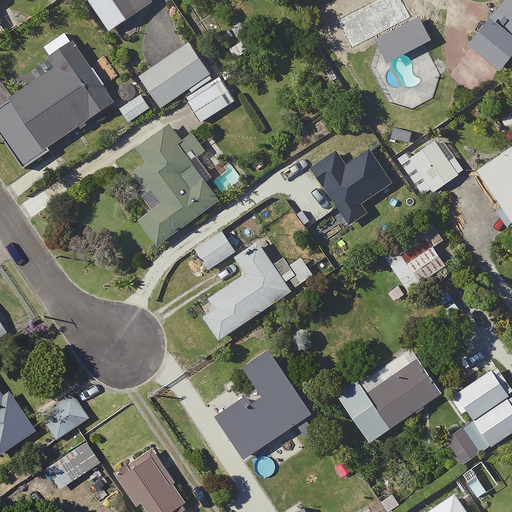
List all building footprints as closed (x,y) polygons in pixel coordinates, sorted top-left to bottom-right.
[(0,0),(0,42),(1,44),(15,33),(4,19),(0,13),(0,6),(8,0),(0,0)] [(158,7),(153,0),(91,0),(119,41),(142,26),(138,20),(158,7)] [(511,2),(475,50),(508,76),(511,71),(511,2)] [(118,105),(70,35),(49,50),(56,61),(42,71),(48,80),(0,112),(0,128),(29,172),(53,156),(50,152),(118,105)] [(255,51),(245,39),(231,50),(241,62),(255,51)] [(219,80),(195,44),(144,78),(166,111),(187,97),(206,125),(239,103),(222,78),(219,80)] [(487,98),(484,101),(482,104),(480,107),(479,110),(479,113),(479,117),(480,120),(481,123),(483,126),(486,129),(488,131),(491,132),(495,133),(498,134),(502,133),(505,133),(508,131),(511,129),(511,128),(511,99),(509,97),(506,95),(502,94),(499,94),(496,94),(492,95),(489,96),(487,98)] [(154,111),(145,96),(123,109),(132,124),(154,111)] [(222,206),(173,132),(143,151),(154,167),(134,180),(156,214),(144,222),(160,247),(222,206)] [(445,140),(414,161),(421,170),(410,177),(428,203),(468,174),(445,140)] [(511,151),(481,173),(508,209),(500,214),(511,230),(511,151)] [(390,289),(403,306),(453,267),(422,226),(385,254),(404,278),(390,289)] [(237,255),(239,255),(226,233),(199,250),(212,271),(237,255)] [(239,255),(237,255),(251,276),(214,300),(221,310),(208,318),(225,344),(298,296),(261,240),(239,255)] [(0,342),(12,334),(0,317),(0,342)] [(445,396),(413,349),(341,397),(374,445),(445,396)] [(249,370),(269,399),(252,411),(247,403),(221,419),(249,461),(300,427),(304,433),(320,423),(275,354),(249,370)] [(511,438),(511,391),(498,371),(456,400),(467,416),(471,413),(496,449),(511,438)] [(201,402),(184,378),(164,392),(181,416),(201,402)] [(7,400),(0,389),(0,456),(2,460),(39,435),(13,396),(7,400)] [(484,454),(461,424),(446,435),(469,465),(484,454)] [(186,511),(191,509),(153,455),(121,477),(142,508),(146,505),(151,511),(186,511)] [(494,490),(477,465),(464,474),(481,500),(494,490)]
